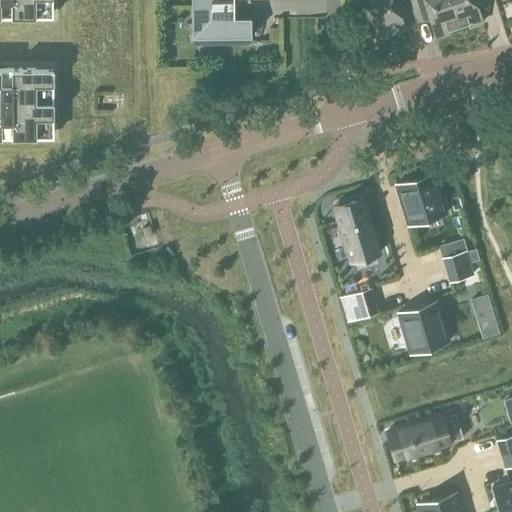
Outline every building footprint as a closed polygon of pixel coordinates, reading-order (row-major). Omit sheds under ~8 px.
[(0,0),(0,16),(52,17),(51,0),(0,0)] [(400,13),(412,9),(409,0),(369,0),(376,23),(373,24),(378,41),(391,37),(390,33),(405,28),(400,13)] [(409,0),(412,9),(416,22),(429,19),(435,38),(449,33),(448,29),(458,26),(450,0),(409,0)] [(450,0),(458,26),(468,23),(469,27),(483,23),(476,0),(450,0)] [(234,18),(233,6),(191,7),(191,36),(251,36),(251,17),(234,18)] [(0,137),(53,137),(53,68),(0,68),(0,137)] [(435,172),(395,184),(407,224),(447,212),(435,172)] [(362,198),(334,207),(350,262),(379,253),(362,198)] [(142,228),(145,238),(152,235),(150,226),(142,228)] [(466,251),(442,258),(446,269),(470,262),(466,251)] [(470,262),(446,269),(449,281),(473,274),(470,262)] [(374,299),(350,307),(354,318),(377,311),(374,299)] [(437,301),(397,313),(409,353),(449,341),(437,301)] [(441,415),(386,431),(395,460),(450,443),(449,441),(463,437),(455,413),(442,417),(441,415)] [(511,435),(497,440),(501,456),(511,452),(511,435)] [(511,452),(501,456),(505,467),(511,464),(511,452)] [(511,511),(511,480),(492,486),(499,511),(511,511)] [(462,511),(456,492),(416,504),(418,511),(462,511)]
